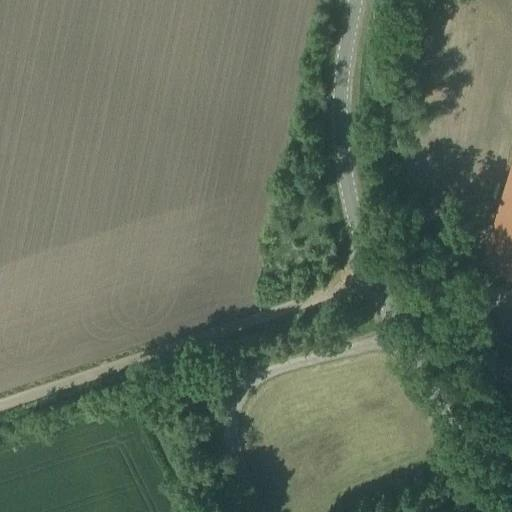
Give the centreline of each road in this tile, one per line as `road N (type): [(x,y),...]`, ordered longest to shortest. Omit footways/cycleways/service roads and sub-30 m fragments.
road 1 (unclassified): [(376,274),(324,301),(0,408)]
road 2 (track): [(407,333),(269,372),(241,394),(231,420),(234,448),(260,511)]
road 3 (unclassified): [(376,274),(349,161),(348,103),(364,0)]
road 4 (unclassified): [(501,511),(376,274)]
